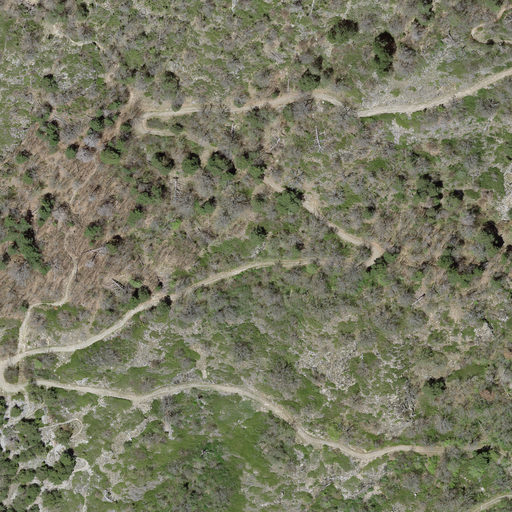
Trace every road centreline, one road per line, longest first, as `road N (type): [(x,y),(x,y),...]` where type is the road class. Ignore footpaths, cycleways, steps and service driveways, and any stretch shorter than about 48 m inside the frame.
road 1 (track): [(0,369),(15,357),(84,344),(145,309),(261,264),(374,258),(367,244),(296,196),(198,142),(143,129),(141,116),(245,109),(307,95),(362,113),(426,106),(511,70)]
road 2 (track): [(511,458),(481,447),(402,447),(367,456),(309,438),(250,394),(212,386),(141,398),(0,382)]
